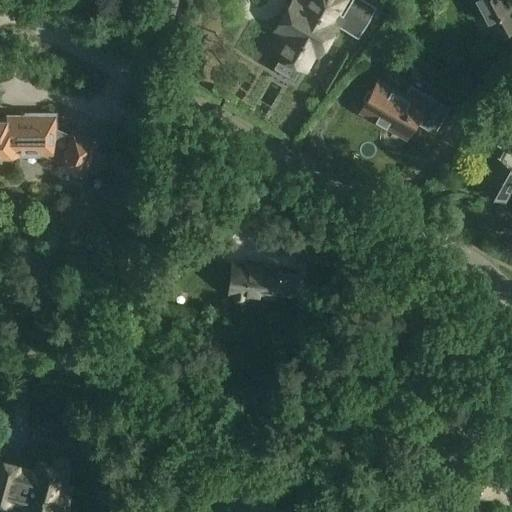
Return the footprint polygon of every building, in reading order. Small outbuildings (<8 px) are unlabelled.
[(319,57),(338,24),(333,22),(345,0),(308,0),(305,5),(295,0),(293,0),(275,32),(287,38),(277,55),(282,57),(275,69),(294,80),(301,68),(305,71),(315,54),(319,57)] [(483,12),(496,36),(511,27),(511,5),(509,0),(471,0),(479,14),(483,12)] [(404,96),(377,81),(361,109),(407,136),(416,121),(426,127),(441,101),(411,84),(404,96)] [(69,138),(54,132),(55,110),(34,110),(34,117),(8,117),(8,120),(0,119),(0,152),(43,153),(58,161),(57,163),(81,175),(93,149),(95,150),(99,141),(73,130),(69,138)] [(498,158),(482,187),(492,192),(493,195),(499,198),(502,197),(505,199),(511,186),(511,125),(502,143),(506,146),(499,159),(498,158)] [(125,236),(118,272),(119,272),(118,276),(129,279),(130,274),(132,274),(139,238),(125,236)] [(300,240),(298,259),(344,264),(346,245),(300,240)] [(237,297),(239,298),(243,298),(244,298),(246,297),(248,295),(248,293),(259,295),(260,293),(273,295),(274,293),(283,294),(285,272),(276,271),(276,269),(264,267),(264,266),(250,265),(250,266),(234,264),(230,290),(235,291),(235,294),(237,297)] [(36,470),(0,459),(0,497),(52,511),(66,511),(73,487),(64,484),(68,471),(69,472),(71,467),(71,464),(71,462),(69,460),(68,458),(67,458),(63,457),(61,457),(60,457),(57,459),(55,461),(54,465),(39,461),(36,470)] [(290,511),(291,506),(275,504),(279,480),(251,476),(250,483),(222,479),(216,511),(290,511)] [(477,511),(422,503),(420,511),(417,511),(414,511),(413,511),(477,511)]
